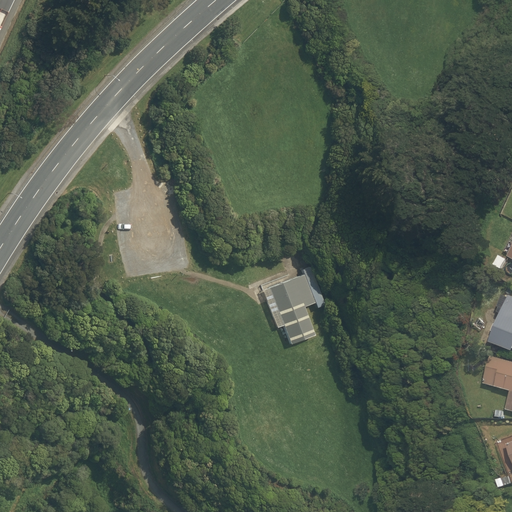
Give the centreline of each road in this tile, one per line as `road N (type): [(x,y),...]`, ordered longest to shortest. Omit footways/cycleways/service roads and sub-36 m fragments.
road 1 (tertiary): [(217,0),(84,131),(0,249)]
road 2 (track): [(73,358),(136,409),(153,490),(179,511)]
